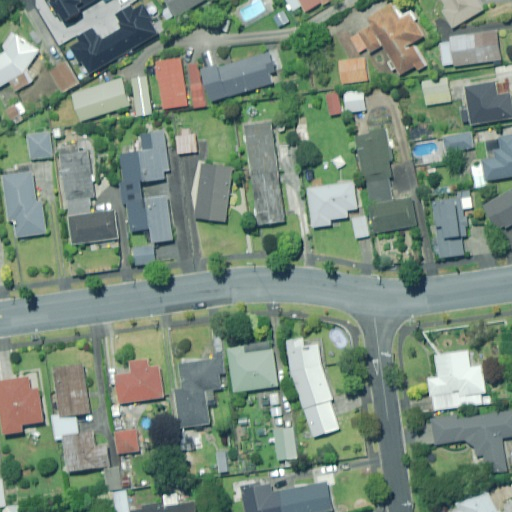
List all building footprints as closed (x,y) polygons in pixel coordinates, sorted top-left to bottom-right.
[(89,0),(73,35),(99,47),(120,2),(116,0),(89,0)] [(209,0),(165,0),(178,20),(209,0)] [(287,0),(295,12),(304,7),(308,14),(324,4),(326,6),(336,0),(287,0)] [(486,11),(479,0),(442,0),(448,9),(444,12),(454,30),(486,11)] [(395,73),(398,71),(401,77),(417,68),(419,72),(428,67),(427,63),(416,43),(426,38),(412,12),(405,16),(397,2),(368,18),(372,27),(352,38),(360,54),(368,50),(371,55),(385,47),(393,62),(390,64),(395,73)] [(505,61),(501,32),(441,41),(445,70),(505,61)] [(17,93),(32,84),(44,67),(35,61),(40,51),(13,34),(3,50),(7,53),(0,57),(0,89),(11,83),(17,93)] [(276,85),(273,75),(278,74),(271,53),(267,55),(205,73),(214,103),(276,85)] [(370,82),(366,59),(340,63),(343,85),(370,82)] [(190,107),(187,88),(182,60),(156,64),(165,111),(187,107),(190,107)] [(51,74),(61,90),(78,80),(68,64),(51,74)] [(161,114),(154,77),(133,81),(139,118),(161,114)] [(427,106),(452,103),(450,88),(449,79),(424,83),(427,106)] [(132,107),(123,80),(75,96),(83,123),(132,107)] [(462,112),(464,125),(471,124),(472,126),(511,120),(511,94),(499,96),(497,81),(466,86),(468,101),(470,111),(462,112)] [(192,87),(196,109),(208,107),(204,85),(192,87)] [(367,112),(365,91),(346,94),(348,114),(367,112)] [(343,115),(339,94),(327,97),(331,117),(343,115)] [(27,113),(21,103),(7,112),(13,122),(27,113)] [(285,211),(279,174),(289,172),(285,151),(276,152),(271,125),(245,129),(261,227),(287,223),(285,211)] [(55,158),(52,140),(66,138),(64,128),(51,130),(51,133),(29,137),(32,161),(55,158)] [(396,202),(385,130),(372,132),(372,136),(358,138),(365,183),(368,183),(376,234),(417,228),(412,199),(396,202)] [(184,132),(184,138),(178,138),(179,155),(198,154),(197,137),(191,137),(190,131),(184,132)] [(171,171),(166,133),(142,136),(144,153),(122,155),(126,183),(122,184),(124,206),(129,206),(133,233),(154,230),(156,244),(175,242),(169,196),(146,199),(144,183),(168,180),(166,171),(171,171)] [(475,150),(473,133),(444,137),(446,154),(475,150)] [(511,140),(503,142),(504,151),(489,153),(490,161),(485,161),(489,182),(511,178),(511,140)] [(96,202),(88,152),(61,157),(75,247),(121,240),(114,200),(96,202)] [(233,169),(204,165),(198,219),(226,223),(233,169)] [(38,201),(34,174),(4,178),(11,223),(16,223),(19,239),(49,235),(43,200),(38,201)] [(359,210),(355,183),(309,190),(315,229),(333,226),(333,221),(350,219),(349,212),(359,210)] [(511,197),(500,204),(511,223),(511,197)] [(469,238),(465,210),(475,209),(473,199),(464,200),(434,204),(438,237),(432,238),(435,260),(467,256),(465,239),(469,238)] [(368,216),(353,219),(357,240),(372,238),(368,216)] [(158,264),(156,247),(133,250),(135,267),(158,264)] [(322,359),(319,338),(290,342),(295,376),(315,439),(341,430),(332,402),(335,401),(322,359)] [(246,356),(245,348),(230,350),(236,394),(280,387),(275,352),(246,356)] [(473,369),(470,353),(438,357),(441,379),(431,380),(435,412),(470,407),(468,397),(488,394),(484,367),(473,369)] [(152,368),(151,360),(132,363),(134,374),(116,376),(121,406),(166,399),(161,367),(152,368)] [(224,390),(220,361),(181,365),(184,391),(178,391),(183,429),(211,426),(207,393),(224,390)] [(80,416),(91,415),(85,366),(55,371),(62,416),(55,417),(57,442),(66,442),(70,474),(110,468),(107,447),(96,449),(94,434),(82,436),(80,416)] [(33,391),(31,378),(0,383),(0,398),(6,437),(27,433),(26,427),(46,423),(40,390),(33,391)] [(281,394),(271,395),(274,417),(283,416),(281,394)] [(478,458),(486,456),(489,475),(509,472),(504,440),(511,438),(511,411),(460,420),(459,416),(433,421),(437,446),(466,442),(476,448),(478,458)] [(299,459),(294,430),(275,432),(280,462),(299,459)] [(140,453),(138,431),(117,433),(119,456),(140,453)] [(230,473),(228,453),(217,455),(220,474),(230,473)] [(124,490),(120,469),(106,471),(110,492),(124,490)] [(332,511),(335,511),(329,483),(277,494),(275,486),(243,492),(246,511),(332,511)] [(499,511),(488,489),(455,507),(457,511),(499,511)] [(131,511),(128,493),(115,495),(118,511),(131,511)]
